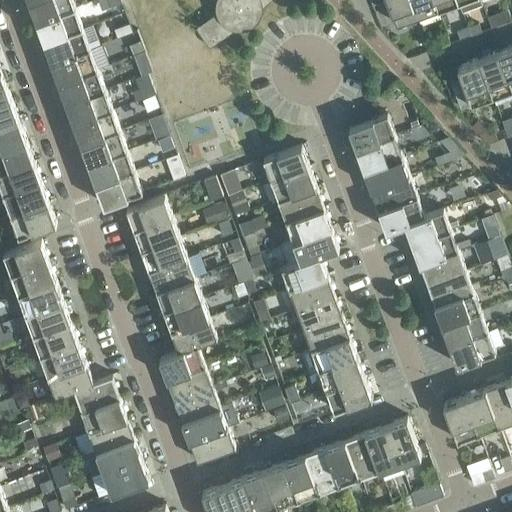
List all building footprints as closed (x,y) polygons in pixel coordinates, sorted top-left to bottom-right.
[(30,0),(38,20),(77,6),(74,0),(30,0)] [(218,0),(218,6),(219,11),(198,26),(198,25),(196,26),(210,46),(212,45),(211,44),(235,28),(235,26),(245,26),(254,22),(260,14),(262,5),(264,4),(268,0),(218,0)] [(419,15),(413,0),(389,0),(397,23),(419,15)] [(436,0),(413,0),(419,15),(439,8),(436,0)] [(38,20),(46,40),(84,26),(77,6),(38,20)] [(496,20),(511,15),(511,6),(494,12),(496,20)] [(53,60),(91,46),(99,44),(91,23),(84,26),(46,40),(53,60)] [(131,45),(134,53),(134,54),(145,50),(142,41),(131,45)] [(511,44),(500,49),(511,81),(511,44)] [(53,60),(60,81),(99,67),(91,46),(53,60)] [(511,81),(500,49),(480,56),(494,94),(511,87),(511,81)] [(134,54),(134,53),(131,54),(135,65),(149,60),(145,50),(134,54)] [(461,106),(472,102),(494,94),(480,56),(458,64),(463,75),(451,80),(461,106)] [(60,81),(68,101),(106,87),(99,67),(60,81)] [(0,79),(0,102),(13,98),(6,78),(0,79)] [(68,101),(75,122),(114,108),(106,87),(68,101)] [(0,102),(0,125),(21,118),(13,98),(0,102)] [(350,125),(358,146),(396,132),(388,111),(374,116),(371,108),(378,102),(375,99),(351,121),(353,124),(350,125)] [(75,122),(83,142),(121,128),(114,108),(75,122)] [(166,122),(163,113),(153,116),(156,126),(166,122)] [(0,125),(0,148),(28,139),(21,118),(0,125)] [(83,142),(90,162),(129,148),(121,128),(83,142)] [(358,146),(365,166),(403,152),(396,132),(358,146)] [(174,142),(171,134),(160,138),(163,145),(174,142)] [(0,148),(0,171),(35,159),(28,139),(0,148)] [(264,156),(272,178),(310,163),(303,142),(264,156)] [(90,162),(98,182),(136,168),(129,148),(90,162)] [(365,166),(372,187),(411,173),(403,152),(365,166)] [(0,171),(0,181),(4,193),(43,179),(35,159),(0,171)] [(272,178),(279,198),(318,184),(310,163),(272,178)] [(136,168),(98,182),(105,204),(144,190),(136,168)] [(372,187),(380,207),(418,193),(411,173),(372,187)] [(205,178),(212,198),(224,194),(217,174),(205,178)] [(4,193),(12,214),(50,200),(43,179),(4,193)] [(279,198),(287,218),(325,204),(318,184),(279,198)] [(128,206),(135,227),(174,213),(166,192),(128,206)] [(388,228),(406,221),(426,214),(425,213),(418,193),(380,207),(388,228)] [(50,200),(12,214),(20,235),(58,221),(50,200)] [(287,218),(294,238),(332,224),(325,204),(287,218)] [(406,221),(414,241),(452,227),(444,206),(425,213),(426,214),(406,221)] [(135,227),(143,248),(181,234),(174,213),(135,227)] [(283,242),(290,262),(301,258),(302,259),(321,252),(340,246),(332,224),(294,238),(283,242)] [(414,241),(421,262),(459,248),(452,227),(414,241)] [(143,248),(150,268),(188,254),(181,234),(143,248)] [(239,236),(231,238),(235,250),(243,247),(239,236)] [(4,251),(12,273),(51,258),(43,237),(4,251)] [(421,262),(428,282),(467,268),(459,248),(421,262)] [(283,265),(290,286),(329,272),(321,252),(302,259),(301,258),(290,262),(283,265)] [(150,268),(158,288),(196,274),(188,254),(150,268)] [(246,255),(232,260),(239,281),(255,275),(251,262),(249,260),(248,258),(246,255)] [(12,273),(20,293),(58,279),(51,258),(12,273)] [(428,282),(436,302),(474,288),(467,268),(428,282)] [(290,286),(298,307),(336,293),(329,272),(290,286)] [(158,288),(165,309),(203,295),(196,274),(158,288)] [(20,293),(27,313),(65,299),(58,279),(20,293)] [(436,302),(443,322),(482,308),(474,288),(436,302)] [(298,307),(305,327),(344,313),(336,293),(298,307)] [(165,309),(172,329),(211,315),(203,295),(165,309)] [(27,313),(34,333),(73,319),(65,299),(27,313)] [(443,322),(451,343),(489,329),(482,308),(443,322)] [(305,327),(313,347),(351,333),(344,313),(305,327)] [(172,329),(180,349),(199,342),(200,343),(218,336),(211,315),(172,329)] [(6,319),(0,321),(0,340),(1,342),(13,337),(6,319)] [(34,333),(42,354),(80,340),(73,319),(34,333)] [(508,342),(511,340),(511,324),(503,327),(508,342)] [(489,329),(451,343),(458,364),(497,350),(489,329)] [(311,371),(320,367),(358,353),(351,333),(313,347),(303,351),(311,371)] [(42,354),(49,374),(88,360),(80,340),(42,354)] [(161,355),(169,377),(207,363),(200,343),(199,342),(180,349),(161,355)] [(320,367),(327,388),(366,374),(358,353),(320,367)] [(57,395),(76,388),(75,387),(95,380),(88,360),(49,374),(57,395)] [(169,377),(176,397),(214,383),(207,363),(169,377)] [(76,388),(83,408),(121,394),(113,373),(95,380),(75,387),(76,388)] [(366,374),(327,388),(335,409),(374,395),(366,374)] [(511,394),(506,378),(486,386),(500,424),(511,419),(511,394)] [(176,397),(183,417),(222,403),(214,383),(176,397)] [(286,401),(279,383),(260,390),(266,408),(286,401)] [(286,386),(291,401),(301,397),(296,383),(286,386)] [(486,386),(466,393),(480,432),(500,424),(486,386)] [(480,432),(466,393),(444,401),(458,439),(480,432)] [(83,408),(90,428),(129,414),(121,394),(83,408)] [(183,417),(191,438),(229,424),(222,403),(183,417)] [(90,428),(98,449),(136,435),(129,414),(90,428)] [(408,414),(387,422),(401,460),(422,453),(408,414)] [(387,422),(367,429),(381,468),(401,460),(387,422)] [(229,424),(191,438),(198,459),(237,445),(229,424)] [(367,429),(346,437),(360,475),(381,468),(367,429)] [(98,449),(105,469),(143,455),(136,435),(98,449)] [(346,437),(326,444),(340,483),(360,475),(346,437)] [(326,444),(306,452),(320,490),(340,483),(326,444)] [(306,452),(285,459),(299,498),(320,490),(306,452)] [(476,480),(499,473),(492,452),(469,460),(476,480)] [(143,455),(105,469),(113,490),(151,476),(143,455)] [(285,459),(265,467),(279,505),(299,498),(285,459)] [(265,467),(245,474),(258,511),(259,511),(279,505),(265,467)] [(54,473),(59,485),(65,482),(61,471),(54,473)] [(258,511),(245,474),(224,481),(235,511),(258,511)] [(235,511),(224,481),(203,489),(211,511),(235,511)] [(0,484),(0,507),(8,504),(1,484),(0,484)] [(414,495),(417,504),(445,494),(441,485),(414,495)] [(403,499),(393,502),(397,511),(406,508),(403,499)] [(395,511),(397,511),(393,502),(384,506),(386,511),(395,511)] [(169,511),(167,503),(145,510),(145,511),(169,511)]
